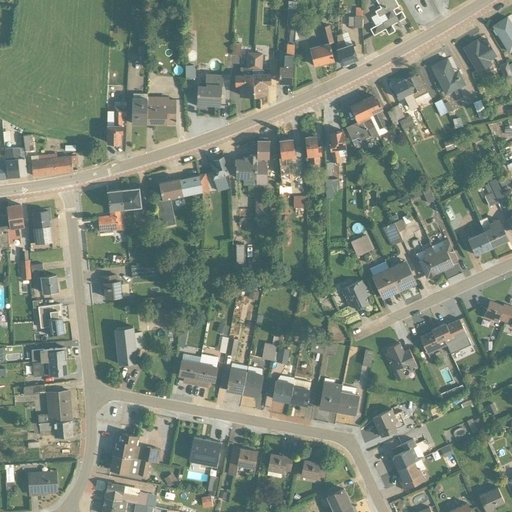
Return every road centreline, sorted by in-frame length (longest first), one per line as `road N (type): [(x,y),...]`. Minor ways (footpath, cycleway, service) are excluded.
road 1 (residential): [(65,181),(280,109),(482,0)]
road 2 (residential): [(89,389),(343,440),(382,511)]
road 3 (residential): [(89,389),(65,181)]
road 4 (residential): [(358,331),(511,264)]
road 5 (residential): [(67,511),(89,443),(89,389)]
